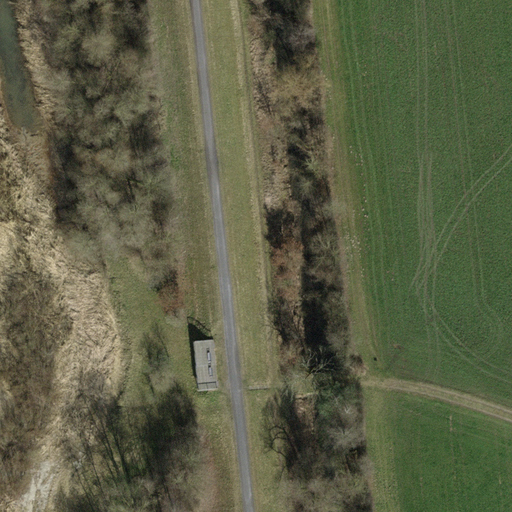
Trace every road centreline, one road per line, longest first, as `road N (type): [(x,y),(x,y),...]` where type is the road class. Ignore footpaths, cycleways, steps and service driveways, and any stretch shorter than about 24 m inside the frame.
road 1 (track): [(197,0),(248,511)]
road 2 (track): [(271,385),(386,383),(511,417)]
